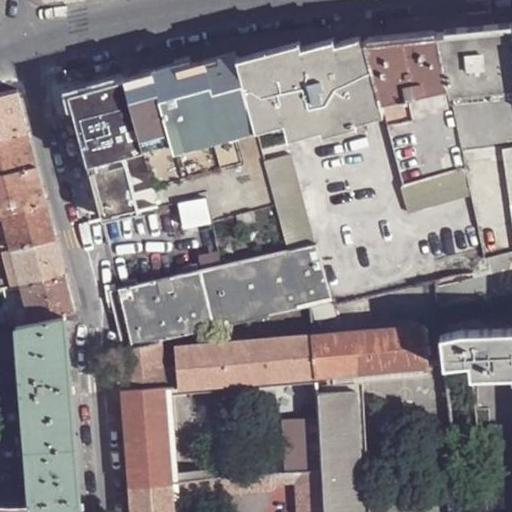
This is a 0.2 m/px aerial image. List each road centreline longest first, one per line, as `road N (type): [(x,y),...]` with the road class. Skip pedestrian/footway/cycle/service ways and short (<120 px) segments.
road 1 (residential): [(20,42),(97,334),(105,511)]
road 2 (tertiary): [(20,42),(288,0)]
